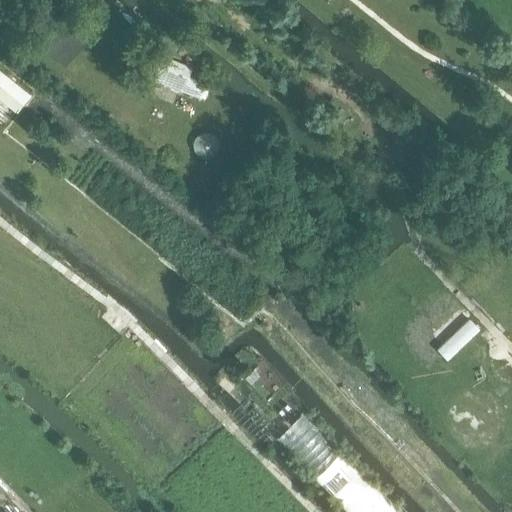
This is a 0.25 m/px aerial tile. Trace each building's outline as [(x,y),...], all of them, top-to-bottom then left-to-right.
[(60,18),(38,42),(64,66),(87,42),(60,18)] [(162,52),(154,79),(206,95),(211,78),(191,72),(194,62),(162,52)] [(0,97),(17,110),(30,94),(0,70),(0,97)] [(373,275),(386,290),(416,263),(402,248),(373,275)] [(481,330),(470,318),(437,349),(449,361),(481,330)] [(511,377),(498,363),(477,383),(508,417),(502,423),(510,432),(511,434),(511,377)]
